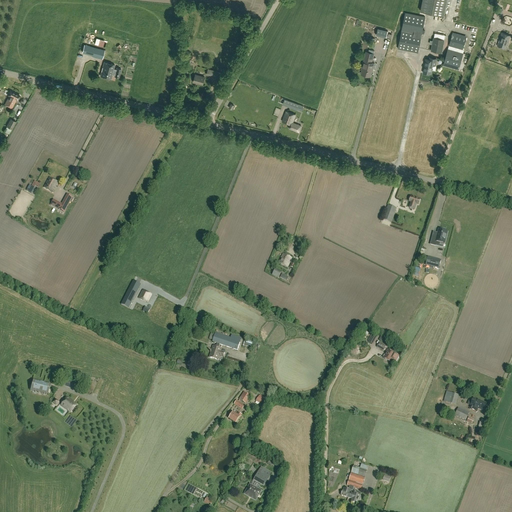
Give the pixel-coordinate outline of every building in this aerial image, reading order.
[(443,15),(446,0),(422,0),(420,11),(443,15)] [(405,13),(398,48),(418,53),(425,17),(405,13)] [(506,49),(510,36),(502,33),(497,46),(506,49)] [(449,46),(463,50),(466,38),(452,34),(449,46)] [(442,53),(445,41),(445,40),(433,37),(433,39),(430,51),(442,53)] [(102,59),(104,50),(104,51),(85,46),(85,45),(83,53),(92,55),(92,56),(102,59)] [(459,69),(463,53),(448,49),(444,65),(459,69)] [(363,69),(362,74),(370,76),(372,72),(375,63),(372,63),(374,54),(366,52),(362,69),(363,69)] [(429,58),(429,60),(426,59),(423,72),(430,74),(431,69),(432,69),(434,60),(429,58)] [(100,62),(100,61),(91,60),(90,63),(88,63),(84,61),(82,66),(82,69),(85,70),(87,70),(91,72),(97,72),(98,70),(98,69),(100,62)] [(119,78),(121,69),(117,68),(116,69),(114,69),(115,65),(104,63),(100,76),(111,79),(112,75),(115,76),(114,76),(119,78)] [(208,69),(206,75),(216,78),(217,72),(208,69)] [(193,82),(203,85),(205,78),(195,75),(193,82)] [(9,96),(5,104),(12,108),(16,99),(18,100),(20,96),(10,91),(8,95),(9,96)] [(290,101),(288,107),(297,110),(299,104),(290,101)] [(282,121),(291,125),(289,129),(299,132),(301,126),(293,123),(296,115),(286,111),(282,121)] [(6,126),(7,127),(12,129),(16,122),(11,119),(6,126)] [(49,178),(44,188),(53,192),(58,182),(49,178)] [(412,202),(410,208),(415,209),(417,204),(418,205),(420,199),(410,197),(409,201),(412,202)] [(50,205),(64,212),(67,207),(53,199),(50,205)] [(391,223),(397,208),(388,205),(383,219),(391,223)] [(430,227),(435,213),(428,210),(422,224),(430,227)] [(442,240),(445,228),(437,226),(434,238),(442,240)] [(284,254),(279,264),(287,268),(290,262),(292,263),(290,267),(293,268),(297,262),(293,260),(293,261),(291,260),(292,258),(284,254)] [(428,257),(425,265),(439,269),(441,260),(428,257)] [(272,276),(278,279),(282,272),(275,269),(272,276)] [(129,309),(141,285),(133,281),(121,305),(129,309)] [(143,290),(139,298),(148,303),(152,295),(143,290)] [(213,343),(238,351),(242,338),(232,335),(230,339),(218,335),(217,338),(214,338),(213,343)] [(373,345),(377,338),(372,335),(368,342),(373,345)] [(377,347),(384,351),(387,346),(380,342),(377,347)] [(222,349),(213,346),(209,357),(218,360),(220,356),(223,357),(225,353),(221,352),(222,349)] [(388,350),(383,358),(391,363),(396,355),(388,350)] [(64,379),(61,385),(78,391),(80,385),(64,379)] [(50,386),(44,385),(44,384),(40,383),(40,384),(33,382),(31,389),(48,393),(50,386)] [(244,392),(239,399),(245,403),(250,396),(244,392)] [(456,405),(459,395),(447,392),(444,402),(456,405)] [(61,406),(71,413),(77,405),(67,397),(61,406)] [(486,404),(480,401),(473,399),(469,409),(477,412),(478,409),(484,411),(486,404)] [(245,406),(244,405),(237,401),(234,405),(242,410),(245,406)] [(455,416),(466,421),(470,413),(458,408),(455,416)] [(233,413),(229,419),(236,423),(242,415),(239,413),(237,416),(233,413)] [(478,421),(477,430),(483,431),(485,422),(478,421)] [(355,488),(361,469),(354,466),(347,486),(355,488)] [(254,481),(264,486),(271,474),(261,468),(254,481)] [(367,471),(361,469),(355,488),(361,490),(367,471)] [(261,492),(255,489),(250,485),(245,495),(256,501),(261,492)] [(352,494),(354,491),(344,488),(342,496),(348,498),(350,494),(352,494)] [(360,502),(362,496),(360,496),(361,493),(357,491),(356,494),(355,494),(356,492),(354,491),(352,494),(350,494),(348,498),(352,499),(351,502),(357,504),(358,501),(360,502)]
